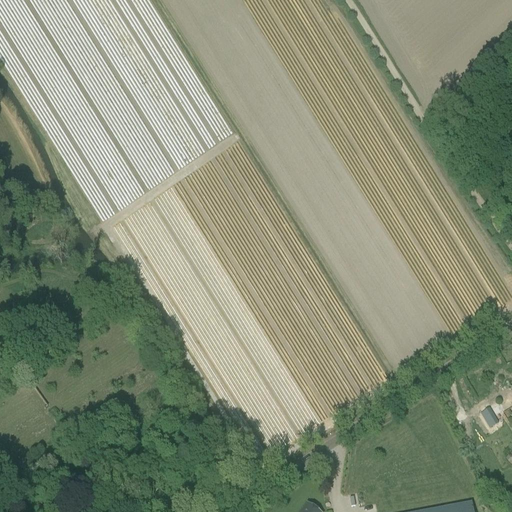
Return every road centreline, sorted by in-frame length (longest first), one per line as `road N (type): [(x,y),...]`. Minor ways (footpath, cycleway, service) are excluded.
road 1 (tertiary): [(511,326),(235,511)]
road 2 (track): [(511,258),(346,0)]
